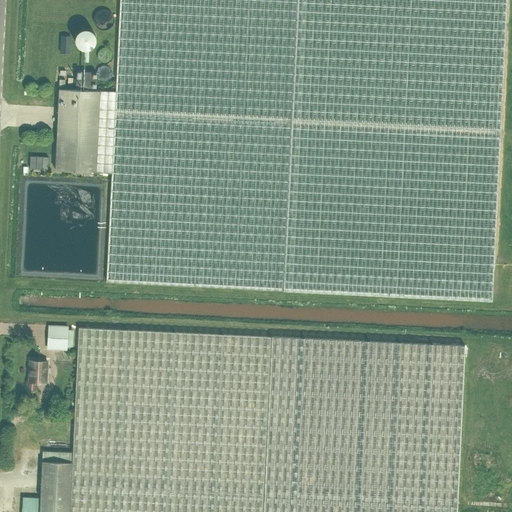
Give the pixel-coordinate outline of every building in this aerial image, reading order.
[(99,91),(95,172),(111,173),(106,281),(492,300),(506,0),(119,0),(116,91),(99,91)] [(83,49),(85,49),(86,49),(88,49),(89,48),(91,48),(92,47),(93,46),(94,45),(95,43),(96,41),(96,40),(96,39),(96,37),(96,36),(95,34),(94,33),(93,31),(92,31),(91,29),(89,29),(87,28),(86,28),(85,28),(83,28),(82,29),(80,29),(80,30),(78,31),(77,33),(76,33),(76,35),(75,37),(75,39),(75,40),(75,41),(76,42),(76,43),(77,45),(78,46),(80,47),(81,48),(82,48),(83,49)] [(70,52),(70,36),(61,36),(61,52),(70,52)] [(76,71),(76,87),(96,88),(96,72),(76,71)] [(55,170),(95,172),(99,91),(59,89),(55,170)] [(47,169),(47,156),(29,155),(29,168),(47,169)] [(47,324),(46,349),(66,350),(67,326),(47,324)] [(69,511),(456,511),(464,346),(271,336),(78,327),(73,452),(72,462),(69,511)] [(46,382),(47,361),(30,360),(29,381),(27,381),(26,390),(37,391),(37,382),(46,382)] [(22,511),(69,511),(72,462),(73,452),(43,451),(43,461),(42,461),(41,490),(40,497),(23,497),(22,511)]
